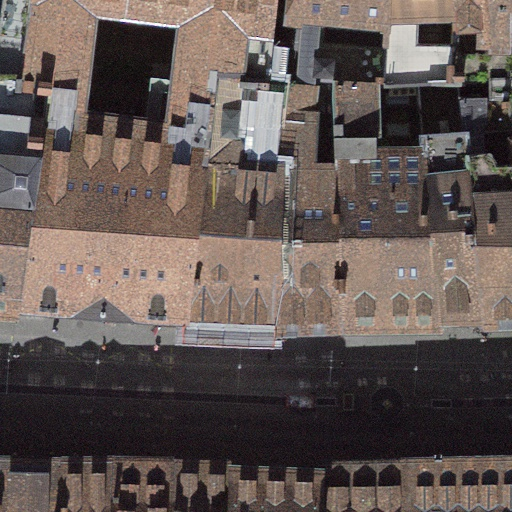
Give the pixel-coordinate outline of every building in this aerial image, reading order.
[(0,0),(0,303),(20,305),(50,93),(19,90),(32,0),(0,0)] [(32,0),(19,90),(50,93),(20,305),(70,309),(70,310),(103,313),(136,315),(136,313),(186,317),(216,74),(269,80),(275,21),(277,0),(32,0)] [(298,0),(296,22),(386,26),(387,0),(298,0)] [(454,80),(454,0),(387,0),(386,26),(385,82),(385,84),(422,82),(422,79),(454,80)] [(510,43),(511,42),(511,0),(454,0),(454,80),(460,80),(460,83),(491,83),(491,81),(510,81),(510,43)] [(308,319),(341,318),(336,80),(385,82),(386,26),(296,22),(290,83),(289,83),(274,320),(308,319)] [(511,42),(510,43),(510,81),(491,81),(491,83),(491,97),(491,101),(509,101),(511,150),(511,42)] [(230,318),(274,320),(289,83),(269,81),(269,80),(216,74),(186,317),(194,317),(230,318)] [(464,317),(486,317),(462,97),(460,83),(460,80),(454,80),(422,79),(422,82),(423,106),(442,317),(464,317)] [(391,318),(442,317),(423,106),(422,82),(385,84),(385,82),(336,80),(341,318),(391,318)] [(507,316),(511,315),(511,150),(509,101),(491,101),(491,97),(462,97),(486,317),(507,316)] [(15,471),(0,470),(0,511),(60,511),(60,472),(29,471),(15,471)] [(84,472),(60,472),(60,511),(113,511),(112,471),(106,472),(84,472)] [(174,511),(173,473),(142,472),(112,471),(113,511),(174,511)] [(200,474),(173,473),(174,511),(231,511),(231,476),(203,475),(200,474)] [(511,511),(511,474),(480,476),(405,478),(403,511),(511,511)] [(231,476),(231,511),(317,511),(317,479),(306,479),(265,477),(231,476)] [(403,511),(405,478),(361,478),(317,479),(317,511),(403,511)]
